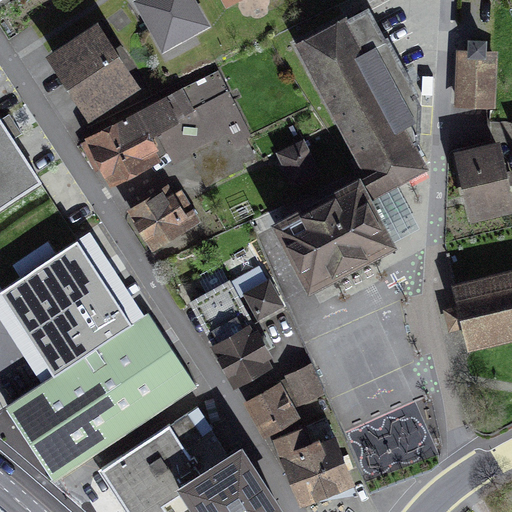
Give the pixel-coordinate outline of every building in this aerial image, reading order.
[(198,0),(135,0),(162,49),(210,23),(198,0)] [(368,176),(358,181),(368,199),(425,168),(413,144),(418,142),(420,106),(415,96),(417,94),(388,38),(385,40),(368,9),(347,21),(345,18),(297,45),(368,176)] [(98,15),(46,50),(89,115),(141,80),(98,15)] [(457,47),(455,105),(496,107),(498,48),(486,48),(487,34),(468,33),(468,48),(457,47)] [(167,91),(84,132),(110,184),(162,158),(160,154),(167,150),(174,164),(191,155),(207,186),(244,167),(242,163),(257,156),(248,137),(254,134),(220,67),(183,86),(183,84),(167,92),(167,91)] [(0,117),(0,212),(44,184),(0,117)] [(511,181),(501,135),(454,146),(471,218),(511,207),(511,181)] [(305,136),(276,150),(293,185),(322,171),(305,136)] [(127,206),(153,248),(201,219),(182,187),(175,191),(168,181),(127,206)] [(391,243),(368,199),(358,181),(278,225),(311,287),(342,270),(344,272),(361,263),(360,260),(391,243)] [(373,201),(391,239),(415,227),(397,190),(373,201)] [(0,296),(53,377),(5,408),(52,482),(197,388),(149,314),(132,325),(77,241),(0,290),(0,296)] [(511,264),(451,279),(468,347),(511,336),(511,264)] [(244,294),(257,317),(258,317),(261,323),(285,309),(283,304),(284,303),(270,276),(265,279),(258,266),(232,279),(242,295),(244,294)] [(209,341),(233,384),(273,361),(269,354),(273,351),(259,323),(254,326),(250,318),(253,317),(230,276),(188,297),(212,340),(209,341)] [(243,397),(264,434),(300,414),(296,404),(325,392),(312,361),(286,373),(286,375),(281,378),(281,377),(243,397)] [(280,511),(286,508),(242,441),(227,450),(199,403),(76,483),(95,511),(280,511)] [(273,433),(300,501),(303,500),(303,503),(357,494),(352,481),(355,480),(336,430),(333,431),(327,416),(304,424),(303,422),(273,433)]
